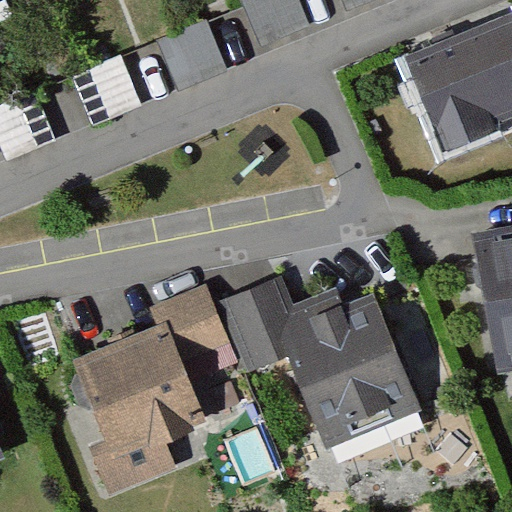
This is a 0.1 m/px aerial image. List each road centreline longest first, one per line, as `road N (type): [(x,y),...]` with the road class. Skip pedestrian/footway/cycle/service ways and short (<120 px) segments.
road 1 (residential): [(312,61),(365,232),(0,298)]
road 2 (residential): [(0,189),(312,61)]
road 3 (residential): [(312,61),(462,0)]
